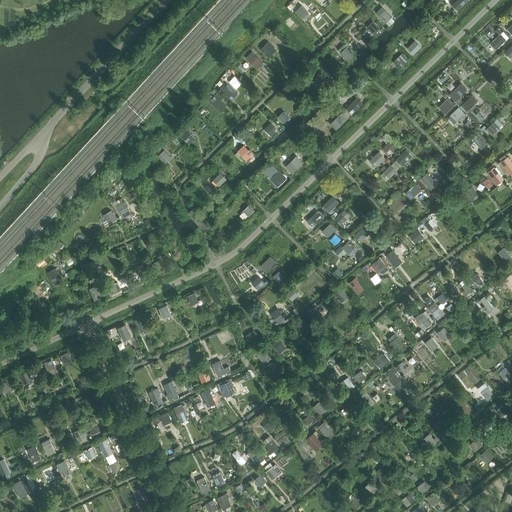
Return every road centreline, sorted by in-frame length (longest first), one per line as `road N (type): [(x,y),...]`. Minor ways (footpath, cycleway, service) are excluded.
road 1 (unclassified): [(86,326),(237,251),(496,0)]
road 2 (unclassified): [(167,0),(0,179)]
road 3 (unclassified): [(175,511),(86,326)]
